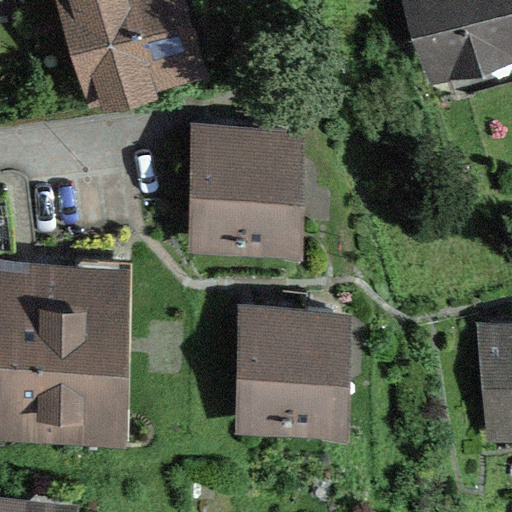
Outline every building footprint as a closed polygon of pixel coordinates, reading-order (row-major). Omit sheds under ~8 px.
[(203,60),(185,0),(58,0),(87,95),(203,60)] [(511,43),(511,0),(403,0),(428,72),(511,43)] [(299,244),(300,114),(187,113),(186,242),(299,244)] [(0,241),(13,241),(5,184),(0,183),(0,241)] [(0,432),(124,434),(126,252),(0,250),(0,432)] [(345,425),(347,294),(236,293),(234,423),(345,425)] [(511,309),(474,313),(485,433),(511,430),(511,309)] [(0,511),(73,511),(75,494),(0,487),(0,511)]
